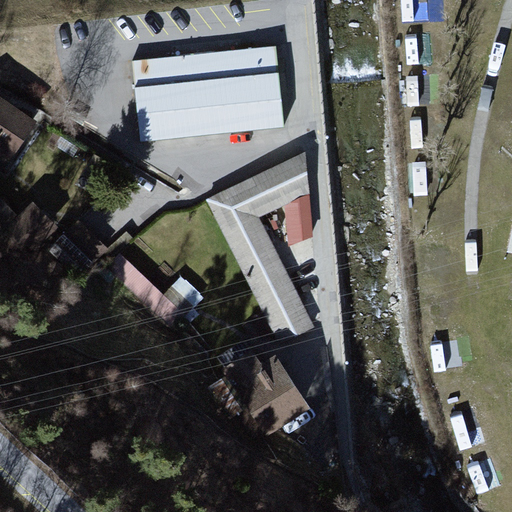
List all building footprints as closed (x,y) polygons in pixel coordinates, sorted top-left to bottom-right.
[(439,0),(404,0),(404,21),(439,22),(439,0)] [(279,47),(137,61),(145,141),(287,128),(279,47)] [(41,122),(0,94),(0,169),(7,174),(41,122)] [(309,203),(309,150),(209,202),(286,347),(323,328),(268,225),(309,203)] [(37,202),(12,221),(34,249),(59,230),(37,202)] [(55,244),(85,274),(111,248),(81,218),(55,244)] [(167,294),(121,253),(103,274),(177,338),(208,303),(180,279),(167,294)] [(433,345),(439,372),(468,366),(462,338),(433,345)] [(260,373),(251,360),(225,378),(253,417),(263,415),(276,435),(312,410),(277,361),(260,373)] [(472,469),(479,492),(501,485),(493,462),(472,469)]
